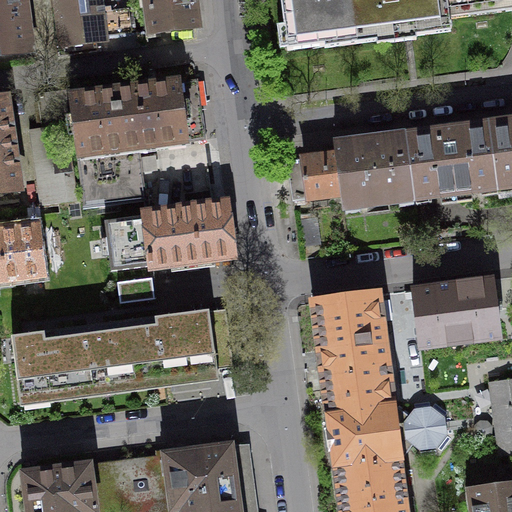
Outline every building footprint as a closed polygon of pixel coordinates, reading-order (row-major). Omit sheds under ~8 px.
[(17,0),(0,0),(0,52),(3,52),(25,49),(17,0)] [(57,0),(63,43),(81,41),(102,38),(97,0),(57,0)] [(147,0),(152,32),(196,27),(193,0),(147,0)] [(511,3),(511,0),(280,0),(288,51),(357,42),(357,41),(376,39),(377,45),(417,40),(416,34),(451,29),(449,11),(511,3)] [(55,95),(60,127),(63,126),(63,127),(72,125),(83,206),(145,198),(139,154),(206,145),(197,82),(129,91),(68,99),(68,93),(55,95)] [(39,129),(60,127),(55,95),(35,98),(36,104),(39,129)] [(0,102),(0,203),(21,201),(7,101),(0,102)] [(511,122),(488,125),(497,190),(511,187),(511,122)] [(448,131),(407,136),(415,201),(497,190),(488,125),(448,131)] [(33,130),(27,131),(37,207),(73,202),(63,127),(63,126),(60,127),(39,129),(33,130)] [(415,201),(407,136),(406,136),(406,135),(370,140),(334,144),(334,145),(335,145),(342,195),(344,209),(415,201)] [(88,327),(157,318),(154,291),(141,202),(35,214),(51,332),(55,332),(88,327)] [(226,204),(145,215),(153,267),(233,257),(229,232),(226,204)] [(34,226),(0,230),(0,285),(42,280),(34,226)] [(326,416),(392,408),(392,406),(390,406),(385,368),(387,368),(383,336),(381,336),(376,295),(315,303),(319,331),(323,360),(327,390),(330,414),(326,415),(326,416)] [(461,309),(412,316),(417,348),(511,335),(511,316),(510,303),(461,309)] [(234,343),(229,308),(174,316),(157,318),(88,327),(55,332),(51,332),(25,336),(7,339),(16,408),(239,378),(234,343)] [(495,409),(511,406),(511,405),(509,383),(492,385),(493,397),(495,409)] [(511,428),(511,406),(495,409),(496,420),(498,431),(511,428)] [(397,407),(392,408),(326,416),(333,468),(337,468),(340,492),(341,492),(343,511),(406,511),(404,498),(403,498),(397,460),(399,460),(399,458),(404,457),(413,445),(419,450),(436,448),(447,435),(445,418),(431,408),(414,410),(409,417),(397,407)] [(511,452),(511,428),(498,431),(501,454),(510,453),(511,452)] [(184,511),(255,511),(251,482),(247,448),(229,449),(199,453),(168,457),(175,508),(184,507),(184,511)] [(157,458),(87,468),(92,510),(93,511),(96,511),(164,511),(171,511),(171,509),(175,508),(168,457),(167,457),(166,455),(162,456),(157,456),(157,458)] [(30,511),(81,511),(92,510),(87,468),(26,476),(30,511)] [(511,511),(511,485),(471,491),(473,511),(511,511)]
